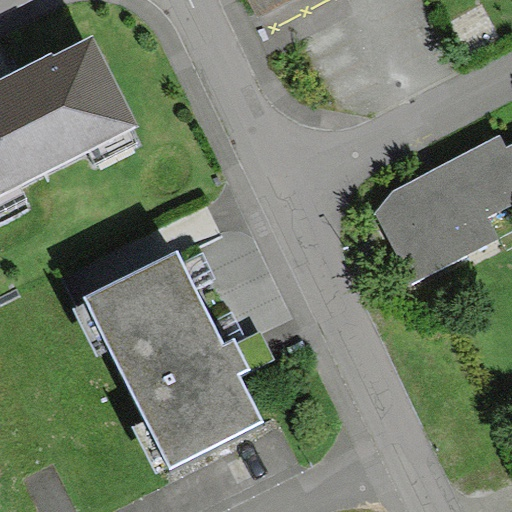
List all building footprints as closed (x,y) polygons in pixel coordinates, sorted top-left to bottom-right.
[(342,13),(335,0),(234,0),(260,52),(342,13)] [(0,98),(0,222),(135,155),(86,56),(0,98)] [(503,140),(373,207),(421,301),(511,254),(511,252),(498,226),(511,219),(511,155),(511,156),(503,140)] [(195,203),(55,273),(72,308),(213,238),(195,203)] [(83,326),(167,497),(259,451),(234,401),(244,396),(230,366),(217,372),(172,282),(83,326)]
